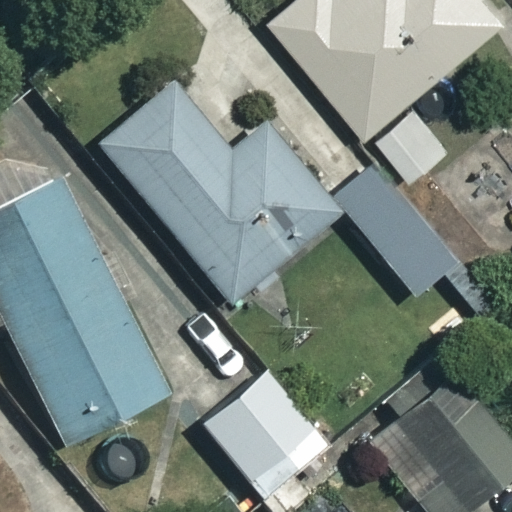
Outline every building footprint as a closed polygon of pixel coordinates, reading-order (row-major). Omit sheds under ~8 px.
[(483,7),(477,0),(272,0),(255,16),(352,124),(483,7)] [(210,148),(152,81),(80,143),(213,297),(320,205),(245,118),(210,148)] [(0,350),(49,441),(149,386),(32,172),(23,177),(0,136),(0,135),(0,350)] [(443,256),(364,165),(324,200),(364,247),(328,278),(355,309),(388,280),(400,293),(443,256)] [(446,511),(511,458),(511,457),(435,364),(351,434),(414,511),(446,511)] [(288,511),(336,469),(243,369),(185,423),(267,511),(288,511)] [(0,511),(12,511),(0,498),(0,511)]
